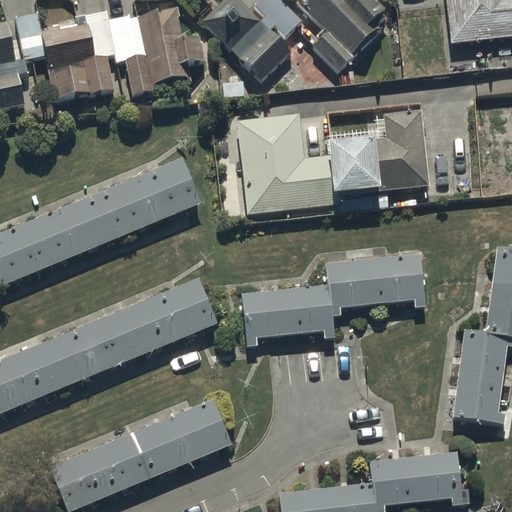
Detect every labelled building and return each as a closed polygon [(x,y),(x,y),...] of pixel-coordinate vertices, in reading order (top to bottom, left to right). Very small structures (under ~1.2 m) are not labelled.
[(231,2),(201,29),(259,88),(291,59),(282,49),(302,30),(274,0),(266,0),(246,19),(231,2)] [(346,0),(312,0),(299,13),(323,36),(313,47),(316,49),(311,54),(340,81),(394,24),(369,0),(352,0),(350,3),(346,0)] [(511,0),(444,0),(450,54),(511,47),(511,0)] [(125,21),(108,25),(118,71),(124,69),(132,105),(191,92),(187,76),(204,72),(198,44),(182,48),(174,13),(126,24),(125,21)] [(16,25),(23,68),(45,64),(53,111),(113,101),(107,66),(113,65),(103,16),(84,20),(86,33),(61,37),(60,33),(41,36),(39,21),(16,25)] [(9,31),(0,32),(0,118),(24,113),(18,84),(25,82),(22,68),(17,69),(9,31)] [(494,151),(511,149),(511,107),(490,109),(494,151)] [(298,125),(235,131),(247,224),(329,216),(328,212),(378,207),(378,201),(427,196),(420,121),(382,124),(385,147),(324,153),(325,163),(302,165),(298,125)] [(182,168),(0,243),(0,295),(200,213),(182,168)] [(511,256),(497,255),(486,341),(461,339),(452,427),(503,432),(504,422),(498,421),(505,356),(511,356),(511,256)] [(287,300),(241,303),(247,355),(255,354),(255,346),(323,340),(324,347),(333,346),(332,325),(340,324),(339,316),(413,311),(413,317),(423,316),(420,264),(400,265),(400,268),(386,269),(386,265),(370,266),(370,270),(366,270),(365,266),(352,267),(353,272),(324,274),(326,297),(303,298),(303,293),(287,294),(287,300)] [(199,289),(0,369),(0,421),(217,334),(199,289)] [(213,410),(53,477),(66,511),(89,511),(229,455),(213,410)] [(279,502),(279,511),(403,511),(451,507),(451,511),(468,511),(467,498),(461,499),(457,463),(366,472),(368,493),(279,502)]
